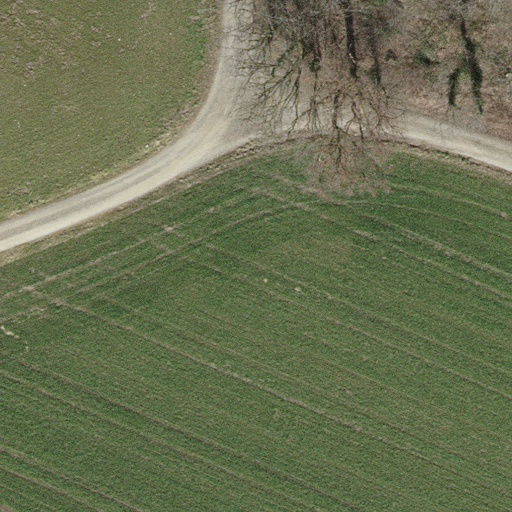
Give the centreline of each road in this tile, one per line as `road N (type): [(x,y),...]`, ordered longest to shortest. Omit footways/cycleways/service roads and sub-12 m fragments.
road 1 (track): [(511,173),(431,144),(239,134)]
road 2 (track): [(0,234),(239,134)]
road 3 (track): [(239,134),(254,0)]
